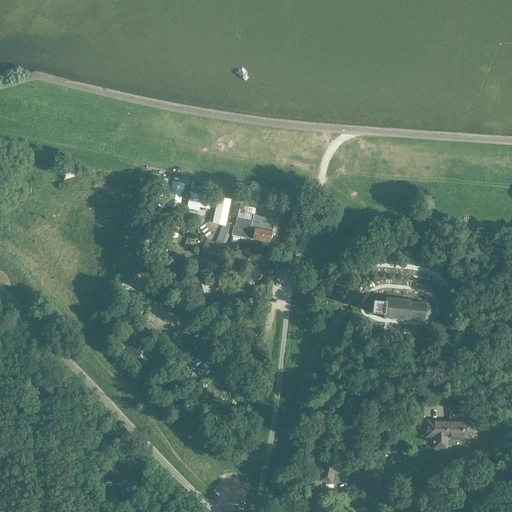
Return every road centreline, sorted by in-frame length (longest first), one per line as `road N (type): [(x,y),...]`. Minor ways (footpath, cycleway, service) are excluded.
road 1 (unclassified): [(218,511),(0,297)]
road 2 (unclassified): [(254,511),(288,278)]
road 3 (track): [(288,278),(327,157),(350,131)]
